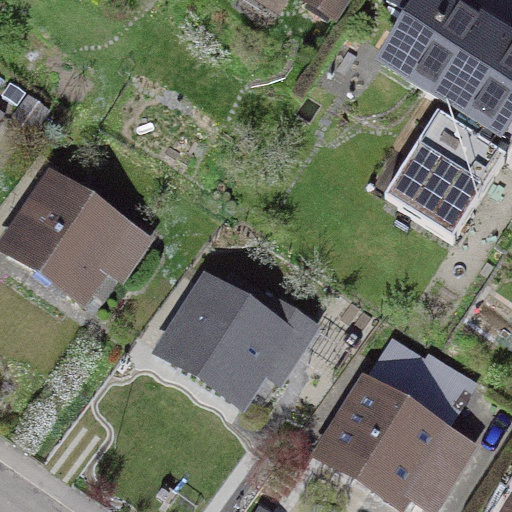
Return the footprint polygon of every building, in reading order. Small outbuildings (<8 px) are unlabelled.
[(345,0),(308,0),(307,2),(334,19),(345,0)] [(492,153),(501,140),(486,130),(507,97),(511,100),(511,47),(437,0),(389,0),(388,4),(413,20),(384,66),(460,114),(451,127),(437,119),(385,203),(398,211),(452,245),(505,161),(492,153)] [(51,187),(7,252),(80,302),(125,236),(51,187)] [(208,291),(165,358),(239,405),(282,339),(300,351),(313,331),(275,306),(262,326),(208,291)] [(366,392),(324,459),(399,506),(441,439),(366,392)]
